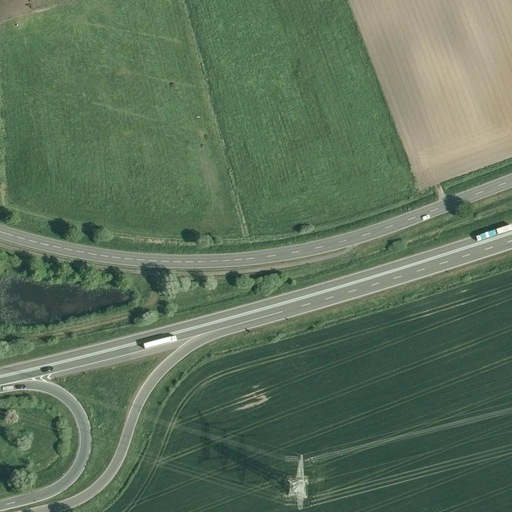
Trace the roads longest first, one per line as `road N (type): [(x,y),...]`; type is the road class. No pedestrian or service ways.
road 1 (secondary): [(0,232),(120,259),(241,260),(341,243),(511,181)]
road 2 (trunk): [(38,511),(70,503),(106,478),(139,399),(173,358),(281,306)]
road 3 (trunk): [(0,377),(281,306)]
road 4 (trunk): [(281,306),(511,236)]
road 5 (trunk): [(0,389),(55,392),(76,411),(85,434),(79,464),(62,485),(0,506)]
